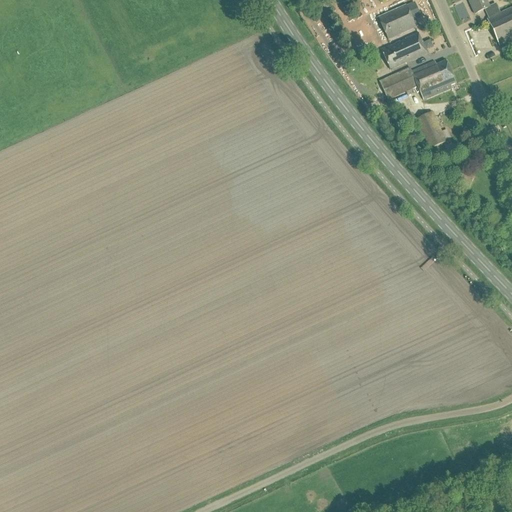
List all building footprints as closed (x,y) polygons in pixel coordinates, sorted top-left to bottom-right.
[(484,0),(466,0),(474,16),(484,12),(488,21),(486,22),(498,48),(511,41),(511,10),(499,16),(495,7),(488,9),(484,0)] [(415,4),(405,9),(377,22),(387,43),(415,30),(411,22),(421,18),(415,4)] [(401,71),(428,58),(425,52),(423,53),(420,47),(422,46),(418,38),(392,49),(391,48),(380,53),(390,74),(399,70),(401,71)] [(504,55),(495,59),(497,65),(506,60),(504,55)] [(388,102),(417,89),(423,103),(451,91),(449,88),(455,85),(445,64),(435,68),(433,65),(422,70),(422,69),(412,73),(411,69),(380,83),(388,102)] [(447,143),(433,113),(416,121),(430,151),(447,143)]
